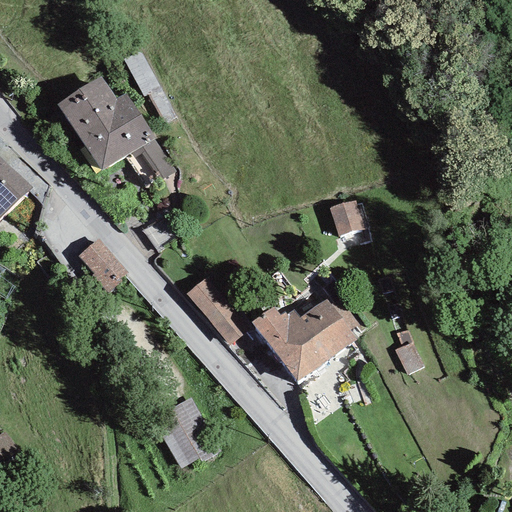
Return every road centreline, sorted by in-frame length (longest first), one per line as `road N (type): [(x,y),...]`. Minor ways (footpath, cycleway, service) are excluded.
road 1 (tertiary): [(352,511),(0,123)]
road 2 (track): [(88,288),(112,511)]
